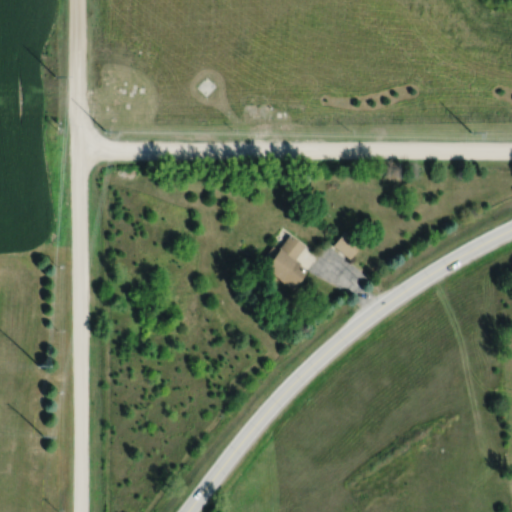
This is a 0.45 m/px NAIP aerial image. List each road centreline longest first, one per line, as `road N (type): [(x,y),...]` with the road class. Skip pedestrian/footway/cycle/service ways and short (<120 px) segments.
road 1 (tertiary): [(75,0),(75,511)]
road 2 (residential): [(75,147),(511,149)]
road 3 (tertiary): [(186,511),(273,403),(339,340),(511,229)]
